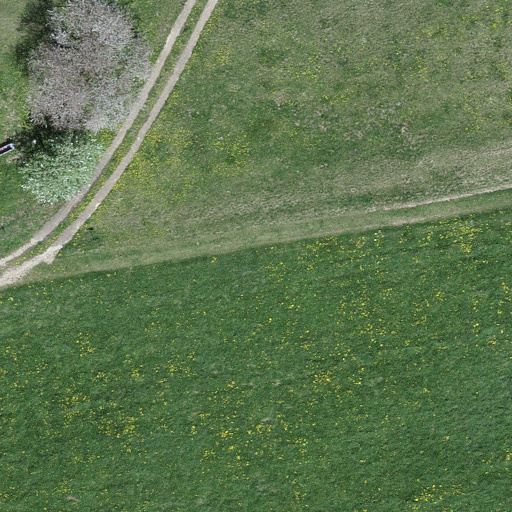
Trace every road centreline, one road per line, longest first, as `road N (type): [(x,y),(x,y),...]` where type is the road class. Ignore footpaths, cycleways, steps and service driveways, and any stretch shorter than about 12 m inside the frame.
road 1 (track): [(22,257),(355,228),(511,195)]
road 2 (track): [(22,257),(82,205),(138,126),(206,0)]
